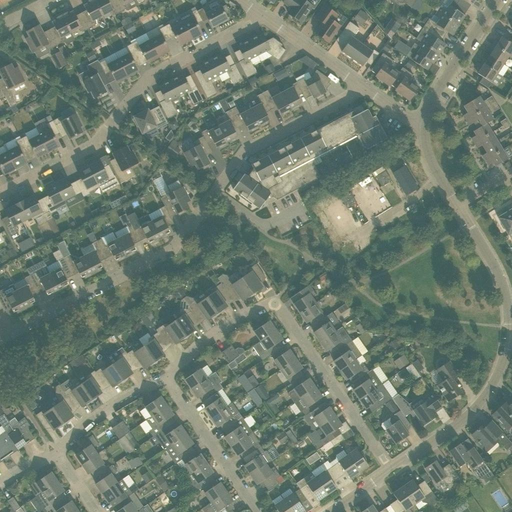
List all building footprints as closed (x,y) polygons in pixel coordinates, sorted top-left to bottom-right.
[(103,16),(94,0),(87,0),(85,1),(86,4),(84,6),(86,11),(81,13),(89,29),(96,25),(97,25),(96,20),(103,16)] [(121,12),(114,0),(94,0),(103,16),(110,12),(113,16),(121,12)] [(133,0),(114,0),(121,12),(128,8),(127,3),(133,0)] [(289,7),(289,6),(291,8),(288,13),(301,23),(312,7),(303,0),(284,0),(283,3),(289,7)] [(395,0),(399,4),(406,4),(411,8),(416,0),(395,0)] [(207,6),(197,12),(202,21),(203,23),(208,20),(212,28),(228,20),(225,15),(230,13),(226,5),(221,8),(218,1),(207,6)] [(440,8),(437,12),(458,26),(460,27),(460,26),(458,25),(464,16),(454,9),(457,4),(452,1),(445,11),(440,8)] [(338,16),(324,6),(315,18),(322,23),(315,33),(328,43),(340,26),(334,22),(338,16)] [(89,29),(81,13),(76,16),(73,11),(70,13),(69,10),(61,14),(71,33),(78,29),(81,33),(89,29)] [(193,18),(182,23),(191,40),(202,34),(197,24),(202,21),(197,12),(196,10),(191,13),(193,18)] [(359,10),(352,18),(360,25),(367,17),(359,10)] [(150,29),(162,23),(156,11),(144,17),(150,29)] [(429,19),(425,24),(444,36),(447,32),(452,35),(458,26),(437,12),(435,16),(436,17),(433,22),(429,19)] [(71,33),(61,14),(53,18),(54,21),(52,22),(54,27),(49,30),(57,45),(65,41),(64,37),(71,33)] [(352,60),(362,45),(353,38),(359,29),(349,22),(336,41),(345,47),(342,52),(352,60)] [(124,27),(127,32),(134,28),(131,23),(124,27)] [(180,46),(191,40),(182,23),(171,29),(169,25),(164,27),(169,38),(175,35),(180,46)] [(416,39),(419,41),(441,55),(439,54),(440,54),(445,45),(440,42),(444,36),(425,24),(416,39)] [(57,45),(49,30),(43,33),(39,25),(26,32),(29,37),(25,39),(32,53),(34,52),(36,57),(39,58),(50,53),(49,49),(57,45)] [(396,31),(387,25),(383,31),(391,39),(396,31)] [(160,35),(150,40),(159,57),(170,52),(164,41),(169,38),(164,27),(158,30),(160,35)] [(256,36),(249,39),(258,56),(265,52),(279,61),(286,51),(281,47),(282,45),(273,38),(266,42),(263,35),(257,37),(256,36)] [(493,45),(509,55),(511,51),(511,38),(509,42),(502,37),(498,43),(496,41),(493,45)] [(250,60),(258,56),(249,39),(242,43),(243,45),(238,47),(244,60),(239,62),(247,78),(257,73),(250,60)] [(90,45),(92,50),(101,45),(99,40),(90,45)] [(148,63),(159,57),(150,40),(139,46),(136,42),(131,44),(137,55),(142,52),(148,63)] [(419,41),(416,45),(414,43),(406,56),(413,61),(426,70),(431,63),(433,64),(439,55),(441,56),(441,55),(419,41)] [(137,55),(131,44),(125,47),(129,53),(118,59),(128,77),(135,73),(135,72),(138,70),(132,58),(137,55)] [(372,52),(362,45),(352,60),(362,67),(365,62),(370,66),(379,54),(373,50),(372,52)] [(383,50),(387,53),(391,48),(386,45),(383,50)] [(490,56),(503,65),(509,55),(493,45),(491,49),(493,51),(490,56)] [(64,46),(58,49),(63,58),(69,55),(64,46)] [(92,51),(86,55),(90,62),(96,59),(92,51)] [(60,52),(51,56),(58,69),(66,65),(60,52)] [(371,71),(377,75),(375,76),(390,87),(391,85),(399,74),(398,73),(390,67),(393,61),(383,54),(371,71)] [(218,76),(226,72),(233,85),(243,80),(235,65),(229,67),(223,55),(218,58),(217,56),(210,59),(218,76)] [(484,59),(481,63),(497,74),(503,65),(490,56),(487,61),(484,59)] [(120,81),(128,77),(118,59),(107,65),(105,61),(99,63),(105,75),(110,72),(116,82),(120,80),(120,81)] [(220,80),(218,76),(210,59),(203,63),(203,65),(198,67),(200,70),(194,73),(207,98),(217,93),(212,84),(220,80)] [(110,83),(105,75),(99,63),(97,60),(86,66),(92,77),(82,82),(88,93),(90,92),(94,99),(106,92),(103,87),(110,83)] [(317,64),(312,60),(307,67),(312,70),(317,64)] [(410,69),(412,67),(414,64),(409,60),(405,65),(410,69)] [(481,63),(479,67),(481,69),(478,74),(483,78),(479,83),(490,90),(494,84),(491,83),(497,74),(481,63)] [(0,79),(0,88),(4,97),(10,108),(15,105),(16,105),(12,87),(25,81),(18,67),(14,69),(11,64),(0,70),(0,74),(2,79),(0,79)] [(275,71),(272,66),(266,69),(268,74),(275,71)] [(402,68),(398,73),(399,74),(391,85),(396,89),(395,91),(409,101),(419,88),(409,81),(413,75),(402,68)] [(314,99),(316,98),(317,100),(323,96),(322,94),(326,93),(324,89),(331,80),(316,70),(311,78),(305,81),(304,79),(297,82),(297,83),(303,94),(306,99),(312,96),(314,99)] [(170,80),(178,96),(186,92),(193,106),(203,101),(190,75),(185,78),(183,75),(178,78),(177,76),(170,80)] [(250,85),(257,81),(255,76),(247,80),(250,85)] [(170,100),(178,96),(170,80),(163,83),(164,85),(159,88),(165,100),(159,103),(167,119),(177,114),(170,100)] [(282,93),(291,111),(299,107),(299,105),(301,103),(297,96),(303,94),(297,83),(292,86),(293,88),(282,93)] [(234,87),(227,91),(229,95),(236,91),(234,87)] [(262,94),(271,110),(276,108),(280,115),(283,113),(283,115),(291,111),(282,93),(272,99),(268,91),(262,94)] [(47,94),(43,99),(49,103),(53,98),(52,98),(48,94),(47,94)] [(250,110),(260,128),(268,123),(267,122),(269,120),(266,113),(271,110),(262,94),(257,97),(261,104),(250,110)] [(490,106),(495,103),(493,99),(491,96),(486,100),(490,106)] [(479,97),(463,106),(467,113),(463,116),(466,121),(486,108),(479,97)] [(499,109),(498,106),(495,103),(490,106),(494,112),(499,109)] [(18,111),(15,105),(10,108),(13,114),(18,111)] [(267,156),(269,159),(261,163),(259,161),(258,161),(259,161),(252,165),(251,165),(253,169),(247,177),(244,174),(233,190),(240,194),(239,195),(240,195),(241,193),(247,197),(246,199),(246,200),(248,198),(253,202),(252,204),(253,204),(259,209),(270,195),(277,200),(321,177),(311,159),(318,156),(320,159),(346,146),(352,157),(388,139),(375,115),(371,118),(367,110),(367,109),(364,111),(361,105),(352,110),(353,111),(349,113),(348,111),(316,129),(317,130),(316,130),(316,131),(309,134),(310,137),(302,142),(300,139),(301,142),(293,146),(291,144),(284,148),(284,147),(284,148),(277,151),(276,152),(278,154),(269,159),(268,156),(267,156)] [(135,118),(133,119),(137,127),(139,126),(142,133),(155,127),(156,129),(167,124),(158,107),(148,112),(147,110),(134,117),(135,118)] [(239,113),(236,108),(230,111),(233,116),(239,113)] [(474,124),(477,129),(486,124),(493,120),(486,108),(466,121),(469,126),(474,123),(474,124)] [(260,128),(250,110),(240,115),(248,131),(251,130),(252,132),(260,128)] [(233,116),(230,111),(225,113),(228,119),(233,116)] [(53,121),(59,133),(61,138),(67,135),(69,139),(75,136),(76,138),(81,135),(80,133),(82,132),(79,127),(81,126),(75,114),(64,120),(62,116),(53,121)] [(188,118),(185,124),(190,127),(193,121),(188,118)] [(48,152),(59,146),(54,136),(59,133),(53,121),(36,130),(39,135),(48,152)] [(229,121),(218,127),(228,144),(236,140),(235,138),(237,137),(229,121)] [(168,124),(172,131),(179,127),(177,123),(172,122),(168,124)] [(471,138),(474,144),(492,133),(486,124),(477,129),(473,131),(476,136),(471,138)] [(204,137),(203,137),(207,144),(212,141),(216,148),(219,147),(220,149),(228,144),(218,127),(208,132),(207,130),(202,133),(204,137)] [(169,142),(174,136),(170,130),(165,139),(169,142)] [(484,149),(497,141),(492,133),(474,144),(477,149),(482,146),(484,149)] [(26,136),(21,139),(26,150),(32,147),(37,158),(48,152),(39,135),(28,141),(26,136)] [(207,144),(203,137),(194,142),(197,147),(184,154),(191,167),(195,165),(197,170),(203,167),(204,169),(209,166),(208,164),(210,163),(206,156),(212,153),(207,144)] [(21,153),(26,150),(21,139),(15,142),(17,146),(7,152),(16,170),(23,166),(23,165),(26,163),(21,153)] [(178,144),(173,140),(166,150),(175,157),(180,150),(176,147),(178,144)] [(485,161),(502,150),(497,141),(484,149),(487,153),(482,156),(485,161)] [(109,161),(120,183),(126,181),(121,172),(139,163),(133,151),(129,153),(127,147),(112,153),(114,159),(109,161)] [(502,150),(485,161),(488,166),(493,163),(495,167),(508,159),(502,150)] [(0,166),(4,175),(8,173),(8,174),(16,170),(7,152),(0,155),(0,166)] [(106,184),(109,190),(119,185),(114,176),(108,165),(103,167),(99,161),(96,163),(95,161),(88,165),(97,184),(98,184),(99,188),(106,184)] [(374,177),(385,171),(380,163),(369,170),(374,177)] [(90,194),(89,193),(99,188),(98,184),(97,184),(88,165),(80,169),(81,170),(77,172),(81,179),(75,182),(80,191),(81,193),(83,198),(90,194)] [(390,175),(404,198),(418,189),(404,166),(390,175)] [(375,177),(382,187),(392,181),(385,171),(375,177)] [(62,178),(55,182),(63,199),(74,193),(75,196),(81,193),(80,191),(75,182),(70,184),(66,178),(63,179),(62,178)] [(48,210),(48,211),(50,215),(57,211),(56,210),(66,204),(63,199),(55,182),(47,186),(48,187),(44,189),(48,196),(42,198),(48,210)] [(183,187),(182,188),(178,182),(167,188),(171,194),(161,199),(165,206),(170,217),(178,214),(179,215),(184,212),(183,211),(189,208),(186,203),(190,201),(183,187)] [(374,216),(388,208),(373,183),(359,191),(374,216)] [(341,199),(342,200),(347,208),(357,202),(351,193),(347,195),(341,199)] [(34,195),(24,200),(32,217),(33,219),(48,211),(48,210),(42,198),(37,201),(34,195)] [(123,204),(120,198),(109,204),(112,209),(123,204)] [(329,205),(343,230),(354,224),(340,199),(329,205)] [(19,203),(14,205),(22,222),(32,217),(24,200),(19,203)] [(16,225),(22,222),(14,205),(4,210),(7,217),(2,220),(11,237),(16,234),(18,228),(16,225)] [(164,215),(151,222),(160,240),(168,236),(167,234),(170,233),(167,227),(174,224),(170,217),(165,206),(160,209),(164,215)] [(511,209),(509,211),(508,210),(507,211),(508,212),(505,214),(504,213),(503,213),(504,214),(498,218),(501,223),(501,225),(503,229),(505,230),(508,235),(511,232),(511,209)] [(152,244),(160,240),(151,222),(150,222),(147,215),(131,224),(140,241),(146,238),(149,244),(151,242),(152,244)] [(130,233),(117,239),(127,257),(135,253),(134,251),(136,250),(134,245),(140,241),(131,224),(126,226),(130,233)] [(101,239),(97,241),(106,259),(112,256),(115,261),(118,260),(119,261),(127,257),(117,239),(114,233),(113,234),(112,232),(101,238),(101,239)] [(36,241),(38,246),(44,243),(41,238),(36,241)] [(25,243),(28,248),(34,245),(31,240),(25,243)] [(100,262),(106,259),(97,241),(93,243),(96,250),(83,256),(93,275),(101,270),(100,269),(103,267),(100,262)] [(15,255),(12,249),(7,252),(10,258),(15,255)] [(253,257),(249,251),(243,256),(247,262),(253,257)] [(68,256),(63,259),(72,276),(78,273),(81,278),(84,277),(85,279),(93,275),(83,256),(71,263),(68,256)] [(62,267),(50,274),(59,292),(67,288),(66,286),(69,285),(66,279),(72,276),(63,259),(59,261),(62,267)] [(246,275),(242,278),(254,295),(258,290),(262,288),(258,282),(265,278),(256,264),(247,271),(246,275)] [(40,270),(29,276),(38,293),(45,290),(47,296),(50,294),(51,296),(59,292),(50,274),(43,277),(40,270)] [(325,274),(319,278),(322,283),(328,279),(325,274)] [(247,298),(254,295),(242,278),(237,281),(233,280),(229,279),(226,276),(223,275),(217,278),(221,284),(221,283),(233,301),(239,296),(243,301),(247,298)] [(28,285),(16,291),(25,309),(33,305),(32,303),(35,302),(32,297),(38,293),(29,276),(25,278),(28,285)] [(211,294),(207,298),(219,315),(223,310),(227,307),(224,302),(231,298),(233,301),(221,283),(221,284),(212,290),(211,294)] [(25,309),(16,291),(13,285),(0,290),(0,301),(3,308),(5,311),(11,308),(14,313),(16,312),(17,313),(25,309)] [(295,306),(300,314),(315,303),(311,298),(315,295),(309,286),(295,296),(298,301),(293,304),(294,305),(295,306)] [(339,298),(336,292),(330,295),(334,301),(339,298)] [(186,297),(183,299),(198,320),(204,316),(208,320),(211,318),(218,315),(219,315),(207,298),(202,301),(187,297),(186,297)] [(198,320),(183,299),(181,300),(180,313),(179,318),(175,321),(186,339),(191,333),(195,330),(192,325),(198,321),(198,320)] [(311,320),(314,325),(325,318),(315,303),(300,314),(307,323),(311,320)] [(314,333),(320,342),(335,332),(332,327),(339,323),(332,313),(325,318),(314,325),(318,330),(314,333)] [(180,341),(186,339),(175,321),(170,324),(166,323),(156,330),(166,343),(172,339),(175,344),(180,341)] [(260,341),(275,331),(269,321),(264,325),(262,322),(252,329),(260,341)] [(342,327),(335,332),(320,342),(326,351),(331,348),(334,353),(345,346),(352,341),(342,327)] [(143,346),(155,364),(160,358),(164,355),(161,351),(167,346),(166,343),(156,330),(157,332),(148,339),(148,343),(143,346)] [(275,331),(260,341),(252,347),(262,361),(270,355),(281,348),(277,343),(282,340),(275,331)] [(395,340),(388,344),(392,350),(398,345),(395,340)] [(362,355),(352,341),(345,346),(334,353),(338,358),(333,362),(340,371),(355,361),(362,355)] [(231,345),(226,349),(233,360),(238,357),(239,356),(231,345)] [(155,364),(143,346),(139,349),(135,348),(126,354),(134,365),(136,368),(141,364),(144,369),(149,366),(155,364)] [(284,353),(281,348),(270,355),(280,370),(295,359),(289,350),(284,353)] [(233,360),(226,349),(221,353),(228,363),(233,360)] [(116,361),(112,365),(118,374),(124,382),(128,377),(133,374),(129,369),(134,365),(126,354),(125,351),(117,357),(116,361)] [(399,358),(404,366),(409,363),(404,355),(399,358)] [(301,368),(295,359),(280,370),(290,384),(301,377),(297,372),(302,368),(301,368)] [(234,360),(227,365),(231,370),(237,365),(234,360)] [(417,360),(412,364),(415,369),(418,373),(424,369),(417,360)] [(354,382),(372,369),(369,371),(363,363),(358,366),(355,361),(340,371),(346,380),(351,377),(354,382)] [(437,386),(448,402),(461,392),(453,380),(459,376),(449,362),(435,371),(443,382),(437,386)] [(409,373),(415,369),(412,364),(405,368),(409,373)] [(124,382),(118,374),(112,365),(107,368),(103,366),(95,372),(103,385),(104,386),(109,383),(113,387),(116,385),(117,385),(124,382)] [(373,369),(381,382),(387,379),(379,365),(373,369)] [(191,389),(206,379),(198,367),(188,374),(189,376),(185,380),(191,389)] [(353,390),(360,399),(381,385),(382,384),(372,369),(354,382),(358,387),(353,390)] [(95,372),(94,371),(86,376),(85,381),(81,384),(93,401),(97,396),(102,393),(98,388),(103,385),(95,372)] [(206,379),(191,389),(198,398),(202,395),(206,400),(216,393),(222,389),(218,384),(216,385),(210,376),(206,379)] [(93,402),(93,401),(81,384),(76,377),(71,380),(72,386),(64,392),(74,406),(79,402),(82,407),(86,404),(93,402)] [(304,382),(301,377),(290,384),(294,389),(288,392),(288,395),(294,403),(315,388),(309,379),(309,378),(304,382)] [(374,411),(385,404),(384,404),(392,398),(382,384),(381,385),(360,399),(366,408),(365,409),(366,409),(371,406),(374,411)] [(70,412),(75,408),(74,406),(64,392),(61,387),(60,388),(58,385),(55,387),(55,396),(57,400),(57,404),(52,407),(64,425),(69,419),(73,417),(70,412)] [(254,389),(259,395),(263,392),(264,389),(261,385),(254,389)] [(310,413),(321,405),(317,400),(322,397),(321,397),(315,388),(294,403),(300,412),(302,411),(305,415),(310,412),(310,413)] [(36,393),(31,397),(37,406),(42,402),(36,393)] [(206,400),(209,405),(205,408),(211,418),(226,408),(216,393),(206,400)] [(435,412),(442,407),(432,393),(422,399),(424,403),(413,411),(423,425),(437,416),(435,412)] [(143,404),(152,416),(166,406),(160,397),(155,400),(154,398),(143,404)] [(26,401),(30,407),(33,410),(37,407),(30,398),(26,401)] [(385,404),(388,409),(395,405),(392,400),(385,404)] [(511,402),(511,404),(508,400),(493,415),(507,430),(511,425),(511,402)] [(242,417),(232,403),(226,408),(211,418),(217,427),(217,428),(222,424),(225,429),(242,417)] [(329,407),(328,407),(324,410),(321,405),(310,413),(320,427),(335,416),(329,408),(329,407)] [(173,416),(166,406),(152,416),(146,421),(152,430),(149,432),(153,437),(155,436),(159,432),(172,424),(168,419),(173,416)] [(64,425),(52,407),(48,411),(43,409),(35,415),(45,429),(50,425),(54,430),(58,427),(64,425)] [(276,407),(270,411),(273,415),(279,412),(276,407)] [(392,425),(386,430),(386,431),(385,432),(389,438),(389,439),(391,437),(396,444),(408,436),(404,430),(410,426),(411,426),(400,411),(390,418),(389,422),(392,425)] [(31,427),(24,418),(11,427),(9,424),(9,422),(4,414),(0,416),(0,424),(5,431),(18,450),(19,450),(18,449),(28,442),(29,443),(35,438),(28,429),(31,427)] [(341,426),(335,416),(320,427),(314,431),(320,440),(324,445),(330,441),(340,434),(337,429),(341,426)] [(252,432),(242,417),(225,429),(229,434),(224,437),(224,438),(225,438),(231,446),(248,435),(252,432)] [(122,421),(117,425),(124,435),(129,431),(122,421)] [(506,451),(509,448),(511,445),(511,443),(491,422),(486,427),(483,424),(471,435),(480,444),(479,445),(486,452),(497,441),(506,451)] [(164,450),(165,450),(187,435),(180,425),(175,429),(172,424),(159,432),(155,436),(159,443),(164,450)] [(117,425),(112,429),(119,438),(124,435),(117,425)] [(5,431),(0,434),(0,458),(2,461),(1,460),(12,453),(12,454),(18,450),(5,431)] [(245,458),(261,447),(258,443),(259,442),(252,432),(248,435),(231,446),(237,455),(237,456),(242,453),(245,458)] [(283,443),(289,440),(283,432),(278,436),(283,443)] [(334,446),(344,439),(340,434),(330,441),(334,446)] [(89,442),(78,450),(80,452),(75,455),(82,464),(96,454),(93,449),(98,445),(98,443),(92,435),(87,439),(89,442)] [(193,444),(187,435),(165,450),(175,464),(181,460),(192,452),(189,447),(193,444),(193,443),(193,444)] [(123,444),(128,441),(125,436),(120,439),(123,444)] [(491,473),(473,447),(466,452),(460,444),(449,451),(460,467),(467,462),(478,477),(484,478),(491,473)] [(264,452),(261,447),(245,458),(249,463),(244,466),(245,466),(251,475),(266,465),(272,460),(266,451),(264,452)] [(347,456),(359,472),(368,466),(364,461),(365,460),(366,460),(360,451),(360,452),(359,453),(357,450),(347,456)] [(195,457),(192,452),(181,460),(191,474),(206,464),(200,455),(201,454),(200,454),(195,457)] [(93,471),(96,475),(106,468),(96,454),(82,464),(88,474),(93,471)] [(309,465),(315,461),(311,456),(306,460),(309,465)] [(331,467),(339,478),(345,473),(349,479),(359,472),(347,456),(331,467)] [(127,461),(131,470),(142,464),(138,457),(127,461)] [(152,459),(146,464),(150,470),(157,466),(152,459)] [(459,478),(454,471),(450,466),(449,464),(441,469),(435,461),(424,468),(435,484),(442,479),(445,483),(450,484),(459,478)] [(191,474),(185,478),(195,492),(201,488),(212,481),(208,476),(213,473),(213,472),(212,472),(206,464),(191,474)] [(96,484),(102,493),(116,483),(111,476),(117,472),(112,465),(106,469),(106,468),(96,475),(100,481),(96,484)] [(262,481),(265,486),(276,479),(275,479),(280,476),(274,467),(269,470),(266,465),(251,475),(257,484),(262,481)] [(332,482),(339,478),(331,467),(325,472),(320,466),(311,472),(315,478),(316,478),(327,494),(336,488),(332,482)] [(143,475),(148,482),(153,478),(148,471),(143,475)] [(44,473),(34,480),(35,482),(34,482),(37,486),(31,490),(35,497),(57,482),(51,473),(46,476),(44,473)] [(430,480),(426,474),(422,477),(426,483),(430,480)] [(163,475),(157,478),(162,491),(168,488),(163,475)] [(310,482),(307,477),(296,484),(300,489),(307,500),(314,495),(318,501),(327,494),(316,478),(315,478),(310,482)] [(122,479),(116,483),(102,493),(108,502),(108,503),(113,500),(116,505),(133,493),(138,489),(134,484),(129,488),(122,479)] [(265,486),(269,492),(279,484),(276,479),(265,486)] [(201,488),(211,502),(226,492),(220,483),(220,482),(215,486),(212,481),(201,488)] [(413,481),(403,487),(414,504),(420,500),(422,503),(427,504),(434,505),(439,502),(424,481),(417,486),(413,481)] [(35,497),(42,506),(49,501),(52,506),(62,499),(59,494),(64,491),(57,482),(35,497)] [(18,494),(18,484),(14,484),(6,488),(13,494),(18,494)] [(411,511),(409,508),(414,504),(403,487),(393,494),(397,500),(389,505),(394,511),(411,511)] [(307,500),(300,489),(293,494),(289,488),(280,495),(284,500),(292,511),(301,511),(304,510),(301,505),(307,500)] [(203,511),(228,511),(232,510),(228,505),(233,502),(226,492),(211,502),(202,509),(203,511)] [(143,507),(133,493),(116,505),(120,510),(116,511),(135,511),(136,511),(137,511),(143,507)] [(7,501),(12,508),(14,511),(15,511),(20,508),(13,497),(7,501)] [(45,511),(74,511),(77,510),(71,501),(66,504),(62,499),(52,506),(45,511)] [(292,511),(284,500),(275,506),(277,510),(276,511),(275,510),(275,511),(292,511)]
